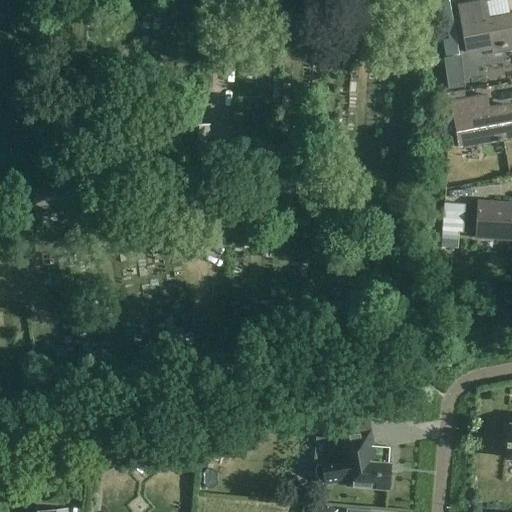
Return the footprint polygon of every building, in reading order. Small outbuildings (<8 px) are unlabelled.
[(448,57),(453,86),(454,90),(465,89),(459,55),(449,1),(442,2),(451,56),(448,57)] [(486,1),(459,6),(468,54),(506,47),(507,51),(511,50),(511,14),(489,18),(486,1)] [(486,95),(452,102),(461,149),(498,142),(498,143),(505,142),(504,141),(511,139),(511,106),(489,110),(486,95)] [(187,168),(209,169),(209,155),(210,155),(211,138),(210,138),(211,124),(189,123),(187,168)] [(511,240),(511,203),(479,202),(477,239),(511,240)] [(318,465),(316,469),(316,474),(318,478),(321,481),(325,481),(326,484),(347,481),(348,486),(390,490),(392,464),(389,464),(391,447),(374,446),(371,432),(340,437),(340,440),(328,439),(326,459),(321,460),(322,464),(318,465)]
